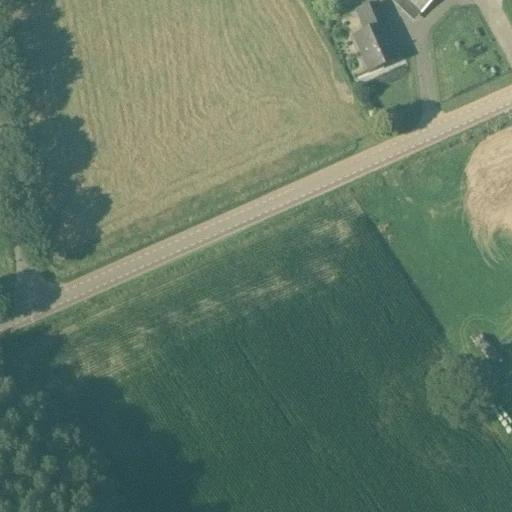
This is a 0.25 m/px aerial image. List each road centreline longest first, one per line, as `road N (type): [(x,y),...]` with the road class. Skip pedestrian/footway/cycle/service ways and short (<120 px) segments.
road 1 (tertiary): [(32,313),(511,100)]
road 2 (unclassified): [(32,313),(0,104)]
